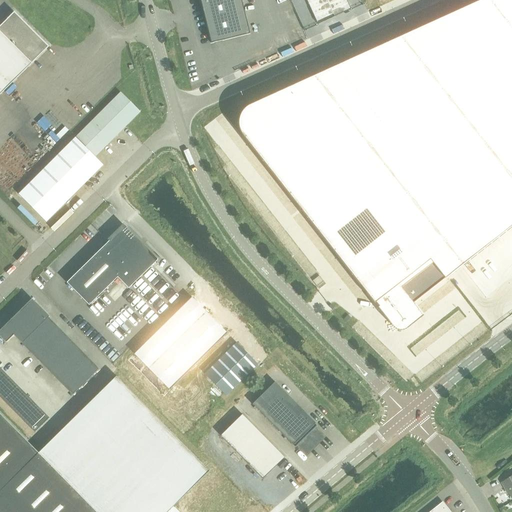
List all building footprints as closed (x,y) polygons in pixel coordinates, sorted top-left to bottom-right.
[(200,0),(211,44),(250,34),(241,0),(200,0)] [(239,120),(239,122),(238,124),(239,126),(239,128),(240,130),(240,132),(241,134),(243,136),(242,136),(248,143),(267,167),(295,203),(327,243),(374,304),(375,303),(376,303),(379,307),(381,309),(382,311),(384,313),(385,315),(387,317),(388,319),(390,320),(391,322),(393,324),(395,326),(396,328),(398,329),(400,329),(402,329),(404,329),(406,328),(408,326),(410,325),(412,323),(414,321),(416,320),(420,316),(418,314),(416,312),(415,310),(413,308),(411,306),(413,304),(416,302),(432,289),(446,278),(452,273),(460,267),(488,245),(511,226),(511,0),(482,0),(445,17),(371,51),(282,91),(250,105),(250,106),(249,106),(247,107),(246,108),(244,110),(243,111),(242,113),(241,115),(240,116),(239,118),(239,120)] [(318,0),(309,4),(311,10),(328,3),(326,0),(318,0)] [(346,0),(339,0),(329,5),(331,9),(331,11),(348,3),(346,0)] [(328,3),(311,10),(314,16),(331,9),(329,5),(328,3)] [(348,3),(331,11),(333,15),(334,16),(334,17),(351,9),(350,7),(348,3)] [(331,9),(314,16),(317,22),(333,15),(331,11),(331,9)] [(0,95),(49,47),(14,13),(0,26),(0,95)] [(140,112),(121,93),(75,138),(95,157),(140,112)] [(44,119),(40,122),(46,129),(50,126),(44,119)] [(75,137),(18,194),(46,222),(103,165),(95,157),(75,138),(75,137)] [(32,209),(30,211),(25,204),(19,209),(34,227),(42,220),(32,209)] [(156,261),(124,229),(111,242),(109,241),(67,283),(89,306),(118,278),(128,289),(142,275),(142,276),(156,262),(158,260),(158,259),(156,261)] [(192,298),(134,355),(170,391),(228,334),(192,298)] [(32,299),(0,330),(0,336),(6,343),(14,335),(73,395),(99,369),(89,358),(79,348),(48,318),(49,317),(32,299)] [(237,343),(205,374),(213,383),(226,396),(239,383),(258,364),(254,360),(250,356),(244,350),(241,347),(237,343)] [(0,396),(35,432),(49,418),(0,367),(0,365),(2,363),(0,361),(0,396)] [(0,413),(0,511),(168,511),(209,471),(116,377),(39,453),(0,413)] [(289,396),(275,382),(252,404),(293,446),(294,444),(295,444),(296,443),(297,445),(295,446),(296,447),(298,445),(307,455),(313,449),(312,448),(318,442),(318,443),(325,437),(315,428),(317,426),(317,425),(315,427),(313,426),(315,425),(315,424),(316,423),(309,416),(305,420),(285,400),(289,396)] [(285,457),(242,414),(220,436),(263,479),(285,457)] [(511,476),(502,483),(506,489),(507,488),(511,496),(511,476)] [(449,511),(443,503),(431,511),(449,511)]
